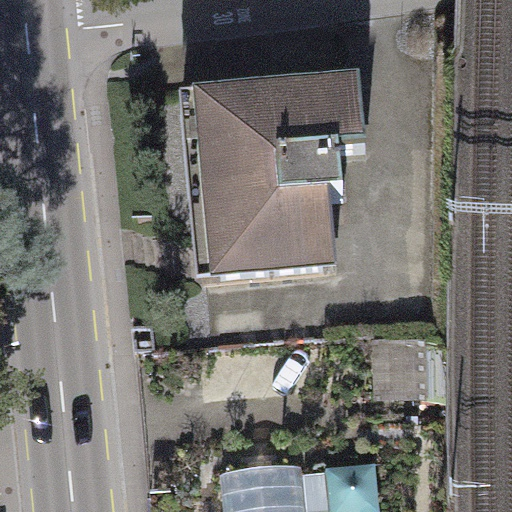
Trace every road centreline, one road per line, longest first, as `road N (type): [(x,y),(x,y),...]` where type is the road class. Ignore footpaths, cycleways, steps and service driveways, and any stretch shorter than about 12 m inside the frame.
road 1 (primary): [(75,511),(27,34)]
road 2 (residential): [(27,34),(314,0)]
